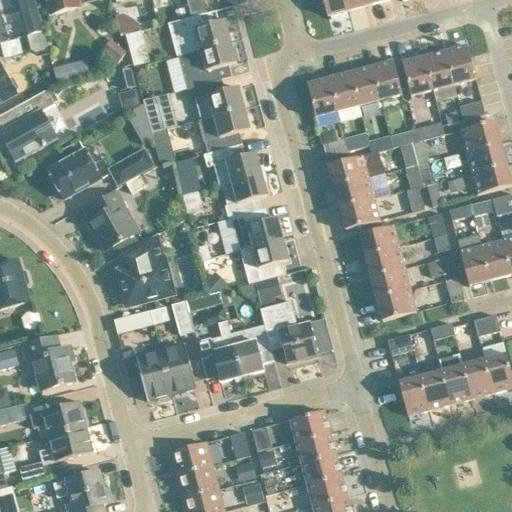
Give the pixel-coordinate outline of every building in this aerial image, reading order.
[(44,33),(36,2),(35,0),(17,0),(19,7),(27,38),(28,38),(44,33)] [(46,0),(51,16),(80,8),(80,5),(99,0),(46,0)] [(186,0),(192,19),(207,15),(203,0),(186,0)] [(345,0),(322,0),(328,18),(349,12),(345,0)] [(371,6),(369,0),(345,0),(349,12),(371,6)] [(185,9),(175,12),(178,23),(179,22),(188,20),(185,9)] [(178,23),(168,25),(177,58),(178,58),(188,55),(231,44),(225,22),(219,24),(216,12),(207,15),(192,19),(188,20),(179,22),(178,23)] [(123,15),(115,17),(121,38),(126,37),(141,33),(139,24),(123,15)] [(0,44),(8,43),(2,16),(0,16),(0,44)] [(44,33),(28,38),(31,50),(35,52),(48,49),(44,33)] [(141,33),(126,37),(129,50),(145,46),(141,33)] [(188,55),(178,58),(187,91),(222,81),(232,78),(229,67),(237,65),(231,44),(188,55)] [(116,45),(106,56),(117,66),(127,55),(116,45)] [(455,86),(457,86),(476,81),(467,47),(446,53),(455,86)] [(455,86),(446,53),(424,58),(433,92),(455,86)] [(433,92),(424,58),(403,64),(408,84),(411,98),(433,92)] [(399,82),(393,63),(372,68),(381,102),(402,97),(399,82)] [(0,104),(16,96),(17,96),(16,94),(18,89),(14,81),(9,81),(0,65),(0,104)] [(144,66),(134,69),(136,78),(146,76),(144,66)] [(381,102),(372,68),(350,74),(359,108),(381,102)] [(131,69),(113,74),(117,89),(135,84),(131,69)] [(338,113),(359,108),(350,74),(329,80),(338,113)] [(318,128),(341,123),(338,113),(329,80),(307,85),(318,128)] [(196,101),(202,122),(245,110),(239,89),(225,92),(222,81),(187,91),(190,102),(196,101)] [(17,163),(56,141),(41,114),(55,106),(47,91),(0,117),(0,129),(2,134),(1,135),(17,163)] [(152,134),(166,131),(157,97),(143,101),(144,106),(152,134)] [(483,105),(463,111),(461,112),(464,123),(466,122),(486,117),(483,105)] [(137,118),(129,122),(142,147),(154,141),(152,134),(144,106),(133,112),(137,118)] [(204,143),(208,156),(243,146),(240,134),(250,132),(245,110),(202,122),(199,123),(204,143)] [(457,112),(445,115),(447,126),(460,123),(457,112)] [(476,128),(461,132),(467,153),(501,144),(495,123),(476,128)] [(442,125),(416,131),(420,143),(425,142),(445,137),(442,125)] [(170,141),(167,130),(166,131),(152,134),(154,141),(155,145),(170,141)] [(394,150),(400,149),(412,145),(420,143),(416,131),(412,133),(391,138),(394,150)] [(348,154),(370,148),(369,144),(367,136),(345,141),(348,154)] [(394,150),(391,138),(369,144),(370,148),(372,156),(379,154),(394,150)] [(345,141),(323,147),(327,159),(348,154),(345,141)] [(425,142),(420,143),(412,145),(418,166),(430,163),(429,163),(431,163),(425,142)] [(501,144),(467,153),(473,175),(507,166),(501,144)] [(406,170),(418,166),(412,145),(400,149),(406,170)] [(215,167),(221,187),(262,176),(256,155),(246,158),(243,146),(208,156),(204,156),(208,169),(215,167)] [(85,151),(65,162),(48,172),(64,201),(101,181),(85,151)] [(141,177),(140,175),(154,168),(145,152),(110,171),(119,187),(126,183),(127,185),(141,177)] [(329,167),(335,189),(369,179),(385,175),(379,154),(372,156),(329,167)] [(193,160),(175,164),(177,172),(195,168),(193,160)] [(436,184),(430,163),(418,166),(423,188),(427,187),(436,184)] [(423,188),(418,166),(406,170),(412,191),(423,188)] [(511,185),(507,166),(473,175),(478,197),(511,187),(511,185)] [(268,198),(262,176),(221,187),(221,188),(222,188),(230,220),(267,210),(267,209),(265,210),(262,199),(268,198)] [(141,177),(127,185),(132,194),(146,186),(141,177)] [(369,179),(335,189),(341,210),(375,201),(369,179)] [(433,207),(442,205),(436,184),(427,187),(433,207)] [(423,189),(423,188),(412,191),(408,192),(414,214),(425,211),(419,190),(423,189)] [(94,236),(95,235),(105,253),(123,243),(135,236),(127,222),(131,220),(117,195),(90,209),(96,220),(87,225),(94,236)] [(497,218),(511,213),(511,196),(493,201),(495,211),(497,218)] [(380,223),(375,201),(341,210),(346,232),(366,227),(380,223)] [(474,217),(495,211),(493,201),(471,207),(474,217)] [(474,217),(471,207),(449,213),(452,222),(473,217),(474,217)] [(283,241),(278,219),(270,221),(267,210),(230,220),(218,223),(227,256),(239,253),(240,252),(283,241)] [(434,239),(434,240),(447,237),(441,214),(428,217),(433,239),(434,239)] [(178,227),(177,234),(183,238),(189,235),(190,228),(184,224),(178,227)] [(379,232),(360,237),(366,258),(399,249),(394,228),(379,232)] [(162,261),(156,237),(122,256),(126,271),(120,272),(124,288),(122,291),(122,295),(123,299),(125,302),(128,304),(129,307),(174,295),(164,260),(162,261)] [(447,237),(434,240),(438,254),(451,251),(447,237)] [(269,280),(286,276),(283,264),(289,262),(283,241),(240,252),(239,253),(248,286),(255,284),(256,283),(268,280),(269,280)] [(491,282),(511,276),(511,273),(504,242),(482,248),(491,282)] [(207,246),(196,249),(200,263),(210,260),(207,246)] [(469,287),(491,282),(482,248),(460,254),(464,268),(469,287)] [(399,249),(366,258),(371,280),(405,271),(399,249)] [(444,276),(457,272),(453,258),(440,261),(444,276)] [(0,312),(12,309),(31,303),(19,262),(0,267),(0,312)] [(405,271),(371,280),(377,301),(411,293),(405,271)] [(207,283),(206,284),(209,296),(220,293),(224,288),(211,278),(207,283)] [(458,279),(446,283),(452,305),(464,301),(458,279)] [(256,283),(255,284),(262,309),(276,305),(274,299),(269,280),(268,280),(256,283)] [(209,296),(186,303),(189,313),(223,303),(220,293),(209,296)] [(411,293),(377,301),(383,323),(417,314),(411,293)] [(195,334),(189,313),(186,303),(172,307),(180,338),(195,334)] [(289,366),(318,358),(309,325),(298,328),(291,303),(272,308),(260,311),(265,327),(269,342),(282,339),(289,366)] [(150,312),(114,322),(118,336),(154,326),(150,312)] [(496,317),(477,322),(474,323),(474,324),(478,339),(501,333),(496,317)] [(221,384),(242,378),(234,348),(227,322),(218,324),(222,338),(197,345),(199,350),(204,370),(216,366),(221,384)] [(242,333),(231,336),(234,348),(242,378),(264,373),(262,365),(274,362),(269,342),(265,327),(242,333)] [(443,327),(431,331),(434,342),(446,339),(443,327)] [(425,332),(410,337),(414,352),(429,348),(425,332)] [(56,337),(37,342),(21,346),(27,369),(34,367),(41,393),(55,389),(75,384),(66,350),(60,351),(56,337)] [(410,337),(407,337),(388,342),(392,358),(414,352),(410,337)] [(161,355),(172,397),(197,390),(186,348),(161,355)] [(0,372),(20,368),(15,351),(0,354),(0,372)] [(142,379),(148,403),(172,397),(161,355),(137,361),(135,352),(123,355),(130,383),(142,379)] [(511,376),(507,356),(487,361),(485,361),(494,395),(511,390),(511,376)] [(494,395),(485,361),(464,367),(473,401),(494,395)] [(473,401),(464,367),(442,373),(451,407),(473,401)] [(451,407),(442,373),(421,378),(430,412),(451,407)] [(421,378),(399,384),(408,418),(430,412),(421,378)] [(0,410),(12,408),(7,389),(0,391),(0,410)] [(80,403),(61,408),(30,417),(33,431),(46,427),(48,439),(87,428),(80,403)] [(0,412),(0,427),(26,421),(22,406),(0,412)] [(290,422),(296,443),(330,434),(325,413),(290,422)] [(94,453),(87,428),(48,439),(51,450),(39,453),(43,467),(94,453)] [(266,428),(252,432),(254,440),(268,436),(266,428)] [(231,438),(236,457),(237,461),(251,458),(250,453),(244,434),(231,438)] [(336,456),(330,434),(296,443),(302,465),(336,456)] [(207,444),(170,454),(176,478),(213,468),(207,444)] [(273,453),(259,457),(262,469),(276,465),(273,453)] [(342,477),(336,456),(302,465),(307,486),(342,477)] [(251,464),(236,468),(240,484),(256,480),(251,464)] [(43,468),(22,473),(24,484),(46,479),(43,468)] [(213,468),(176,478),(183,501),(219,491),(213,468)] [(67,511),(103,511),(102,506),(107,504),(99,472),(67,481),(53,485),(58,500),(71,496),(72,500),(73,505),(66,507),(67,509),(67,511)] [(348,499),(342,477),(307,486),(313,508),(348,499)] [(274,481),(264,483),(267,496),(277,493),(274,481)] [(260,485),(243,489),(247,506),(264,502),(260,485)] [(0,490),(0,505),(17,501),(13,487),(8,489),(6,489),(0,490)] [(183,501),(185,511),(224,511),(219,491),(183,501)] [(280,493),(265,499),(269,510),(284,504),(280,493)] [(351,511),(348,499),(313,508),(314,511),(351,511)]
